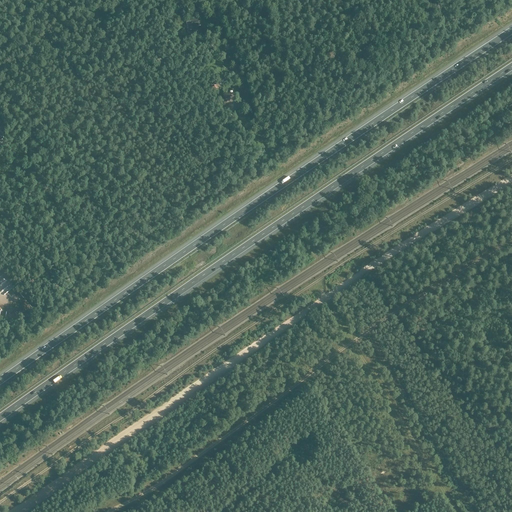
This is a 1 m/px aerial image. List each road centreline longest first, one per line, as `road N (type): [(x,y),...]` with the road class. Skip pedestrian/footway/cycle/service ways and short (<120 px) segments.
road 1 (motorway): [(0,418),(511,67)]
road 2 (motorway): [(511,30),(0,380)]
road 3 (track): [(0,503),(330,272),(511,159)]
